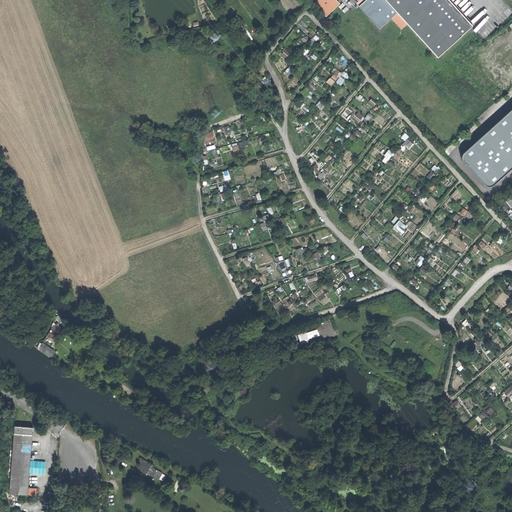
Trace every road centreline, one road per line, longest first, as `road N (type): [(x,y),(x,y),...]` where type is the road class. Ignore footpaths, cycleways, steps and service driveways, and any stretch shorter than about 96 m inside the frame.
road 1 (track): [(449,321),(381,273),(316,210),(288,150),(266,54),(308,14),(511,235)]
road 2 (track): [(397,285),(258,336),(202,220),(200,132),(263,111),(284,134)]
road 3 (track): [(511,450),(462,431),(447,401),(457,339),(449,321)]
road 4 (track): [(325,220),(325,199),(399,112)]
road 5 (track): [(238,297),(360,254)]
road 6 (track): [(348,243),(430,146)]
road 7 (track): [(381,273),(461,180)]
